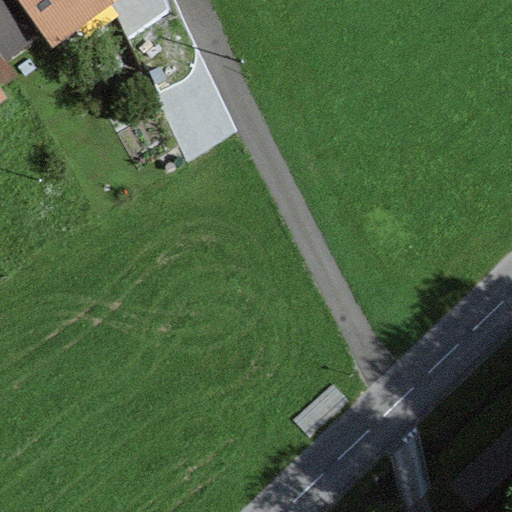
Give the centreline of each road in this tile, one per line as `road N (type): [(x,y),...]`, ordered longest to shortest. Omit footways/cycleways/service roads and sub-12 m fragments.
road 1 (track): [(419,511),(394,415),(288,193),(180,0)]
road 2 (tertiary): [(286,511),(511,299)]
